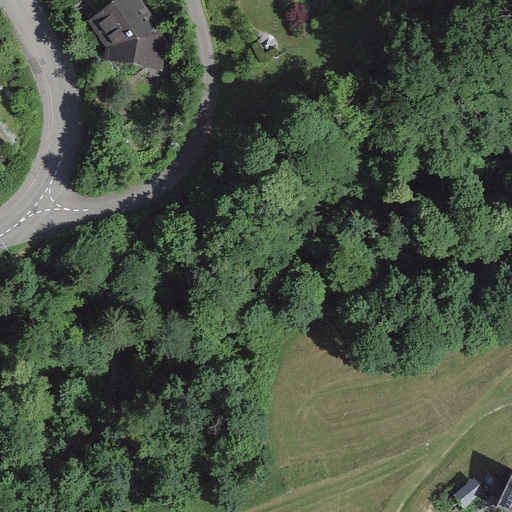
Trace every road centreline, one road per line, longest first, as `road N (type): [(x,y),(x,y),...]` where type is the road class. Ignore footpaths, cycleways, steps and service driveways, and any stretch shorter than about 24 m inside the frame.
road 1 (residential): [(42,203),(102,204),(179,177),(219,90),(195,0)]
road 2 (residential): [(42,203),(59,162),(64,112),(52,57),(21,0)]
